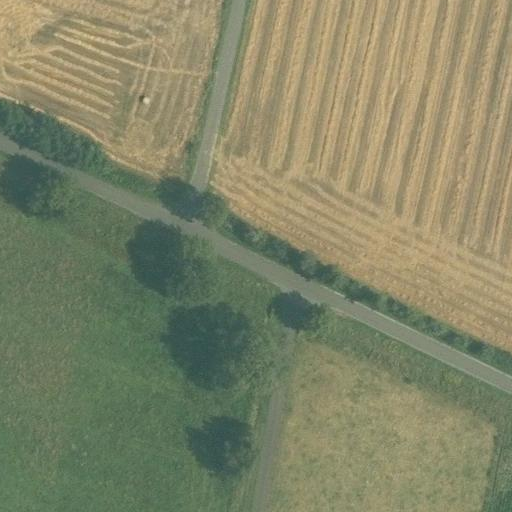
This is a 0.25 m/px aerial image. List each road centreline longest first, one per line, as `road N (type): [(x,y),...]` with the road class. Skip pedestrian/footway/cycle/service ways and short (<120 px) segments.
road 1 (unclassified): [(511,390),(182,228)]
road 2 (residential): [(182,228),(238,0)]
road 3 (unclassified): [(182,228),(0,145)]
